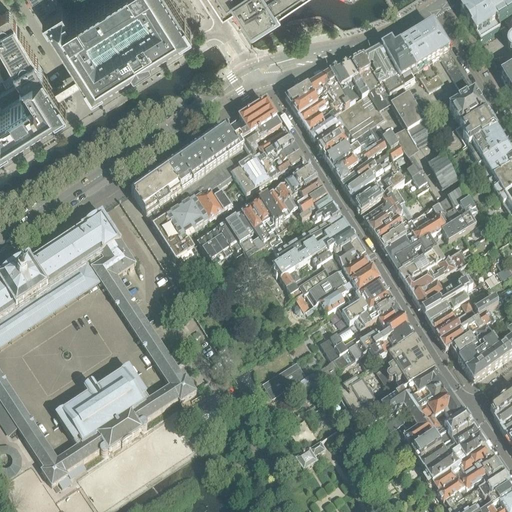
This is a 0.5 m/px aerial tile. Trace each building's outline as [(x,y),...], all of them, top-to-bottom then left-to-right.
[(56,0),(32,0),(39,11),(56,0)] [(191,28),(173,0),(98,0),(77,13),(76,12),(70,16),(61,2),(42,14),(42,15),(47,23),(79,73),(83,80),(83,79),(90,91),(91,91),(92,91),(132,66),(133,67),(133,66),(134,66),(135,66),(149,57),(150,56),(150,55),(150,54),(190,29),(191,29),(191,28)] [(217,0),(222,7),(232,0),(238,0),(240,3),(239,4),(251,23),(279,5),(278,3),(283,0),(217,0)] [(511,0),(478,0),(460,12),(464,19),(471,30),(476,38),(480,44),(500,32),(496,26),(511,16),(511,39),(509,43),(508,45),(507,47),(507,49),(508,51),(510,53),(511,54),(511,0)] [(0,45),(20,80),(40,69),(42,68),(38,60),(19,28),(18,28),(15,23),(16,23),(9,12),(9,11),(8,11),(6,11),(0,14),(0,45)] [(318,27),(311,31),(313,36),(320,32),(318,27)] [(431,66),(439,61),(461,96),(470,90),(455,65),(451,58),(449,55),(449,54),(445,48),(437,36),(433,28),(399,48),(418,78),(428,96),(443,87),(431,66)] [(418,78),(399,48),(394,51),(391,46),(390,47),(390,46),(382,52),(404,92),(414,85),(412,82),(418,78)] [(404,92),(382,52),(381,51),(363,62),(391,111),(405,135),(424,126),(408,98),(404,92)] [(391,111),(363,62),(359,64),(349,69),(356,81),(358,80),(368,98),(380,117),(387,113),(391,111)] [(37,125),(66,107),(66,106),(59,95),(73,86),(83,80),(79,73),(71,78),(55,88),(43,69),(42,69),(42,68),(40,69),(20,80),(30,96),(1,113),(0,111),(0,148),(26,132),(27,131),(27,132),(28,131),(35,126),(36,125),(37,125)] [(368,98),(358,80),(356,81),(349,69),(344,71),(333,75),(332,75),(331,76),(329,77),(329,76),(326,78),(348,111),(368,98)] [(511,72),(501,79),(511,97),(511,72)] [(348,111),(326,78),(317,83),(315,84),(306,90),(304,91),(311,100),(313,99),(316,97),(317,99),(323,96),(325,98),(327,101),(329,104),(330,103),(332,107),(333,106),(338,113),(342,111),(344,114),(348,111)] [(297,121),(321,105),(327,101),(325,98),(323,98),(315,103),(313,99),(311,100),(304,91),(285,102),(297,121)] [(485,114),(480,105),(474,95),(473,96),(473,95),(448,110),(459,129),(485,114)] [(370,134),(384,124),(380,117),(368,98),(348,111),(344,114),(339,118),(347,130),(334,138),(320,148),(316,150),(325,164),(370,134)] [(240,146),(276,123),(277,123),(265,104),(238,121),(238,122),(225,132),(233,144),(237,142),(240,146)] [(321,120),(318,116),(326,112),(321,105),(297,121),(303,129),(318,119),(319,121),(321,120)] [(347,130),(339,118),(344,114),(342,111),(338,113),(333,106),(332,107),(329,109),(333,114),(329,117),(326,112),(318,116),(321,120),(319,121),(318,119),(303,129),(313,146),(320,141),(331,134),(334,138),(347,130)] [(496,132),(485,114),(459,129),(465,137),(461,139),(468,150),(472,148),(496,132)] [(252,156),(257,153),(255,148),(268,139),(281,131),(276,123),(240,146),(243,149),(241,151),(242,153),(251,166),(257,163),(252,156)] [(455,181),(445,164),(442,159),(427,168),(419,156),(418,157),(417,154),(434,144),(424,126),(405,135),(401,137),(393,141),(391,138),(391,139),(390,137),(382,143),(387,151),(390,155),(398,149),(404,157),(408,164),(412,170),(406,175),(411,182),(412,182),(420,177),(427,187),(429,191),(436,200),(458,186),(455,181)] [(277,182),(271,174),(267,167),(265,164),(261,166),(259,162),(257,163),(251,166),(242,153),(241,151),(243,149),(240,146),(237,142),(233,144),(225,132),(177,165),(131,197),(152,229),(175,265),(194,253),(193,251),(188,245),(187,245),(185,241),(204,229),(189,207),(194,203),(201,198),(208,193),(211,197),(224,216),(231,211),(218,190),(232,180),(233,182),(234,182),(246,201),(277,182)] [(507,150),(501,141),(496,132),(472,148),(482,165),(507,150)] [(332,175),(378,145),(370,134),(325,164),(332,175)] [(259,162),(289,143),(284,136),(279,139),(267,146),(257,153),(252,156),(257,163),(259,162)] [(267,167),(294,151),(289,143),(259,162),(261,166),(265,164),(267,167)] [(365,165),(387,151),(382,143),(378,145),(332,175),(340,189),(350,182),(349,181),(362,171),(359,166),(364,163),(365,165)] [(390,155),(387,157),(392,165),(393,164),(404,157),(398,149),(390,155)] [(488,185),(511,170),(511,158),(507,150),(482,165),(487,173),(484,175),(486,178),(484,179),(488,185)] [(271,174),(298,158),(294,151),(267,167),(271,174)] [(287,176),(303,165),(298,158),(271,174),(277,182),(287,176)] [(345,196),(376,175),(373,171),(374,170),(375,171),(388,162),(385,158),(350,182),(340,189),(345,196)] [(378,195),(397,181),(392,175),(397,171),(393,164),(392,165),(376,175),(345,196),(350,204),(355,210),(377,194),(378,195)] [(499,203),(511,194),(511,170),(488,185),(499,203)] [(317,187),(310,176),(306,175),(292,184),(301,198),(317,187)] [(427,187),(420,177),(412,182),(418,192),(427,187)] [(391,200),(392,199),(391,197),(404,188),(398,180),(397,181),(378,195),(377,194),(355,210),(360,217),(361,218),(380,205),(381,203),(383,205),(391,200)] [(301,198),(292,184),(285,189),(293,203),(301,198)] [(292,214),(320,196),(322,195),(317,187),(301,198),(293,203),(283,209),(290,219),(294,216),(292,214)] [(293,203),(285,189),(275,196),(283,209),(293,203)] [(439,206),(436,200),(429,191),(417,198),(428,216),(430,214),(439,206)] [(385,257),(467,201),(466,199),(462,192),(446,202),(439,206),(430,214),(431,215),(427,218),(426,216),(414,224),(402,232),(379,248),(385,257)] [(511,218),(511,194),(499,203),(510,220),(511,218)] [(315,213),(328,204),(322,195),(320,196),(292,214),(294,216),(290,219),(294,227),(299,223),(315,213)] [(290,219),(283,209),(275,196),(266,201),(286,232),(294,227),(290,219)] [(224,216),(211,197),(204,202),(201,198),(194,203),(209,226),(224,216)] [(388,217),(398,210),(391,200),(383,205),(385,209),(363,224),(368,231),(388,217)] [(286,232),(266,201),(258,207),(278,237),(286,232)] [(430,243),(441,236),(448,248),(459,241),(476,231),(468,219),(475,215),(467,201),(385,257),(384,257),(398,278),(436,254),(430,243)] [(209,226),(194,203),(189,207),(204,229),(209,226)] [(319,219),(332,211),(328,204),(315,213),(299,223),(305,233),(313,227),(311,224),(319,219)] [(278,237),(258,207),(251,212),(270,243),(277,238),(278,237)] [(402,232),(414,224),(403,207),(398,210),(388,217),(393,225),(374,239),(377,245),(379,248),(402,232)] [(339,221),(333,212),(332,211),(319,219),(311,224),(313,227),(316,231),(323,228),(324,228),(325,226),(326,227),(328,226),(327,225),(329,224),(330,227),(339,221)] [(270,243),(251,212),(241,218),(254,237),(258,243),(263,250),(268,247),(267,244),(270,243)] [(0,405),(20,435),(45,473),(43,474),(53,490),(55,489),(58,495),(61,493),(58,487),(60,486),(63,492),(72,486),(66,477),(68,476),(101,454),(102,456),(102,457),(104,458),(105,457),(107,457),(108,456),(109,457),(115,453),(122,449),(123,450),(132,444),(131,442),(138,438),(144,434),(143,433),(144,432),(145,431),(145,429),(144,428),(143,427),(179,403),(181,406),(197,396),(194,392),(186,380),(183,381),(127,296),(116,279),(134,267),(119,245),(120,244),(102,216),(81,230),(82,231),(29,265),(28,264),(20,269),(13,274),(5,279),(0,282),(0,405)] [(374,239),(393,225),(388,217),(368,231),(374,239)] [(248,242),(254,237),(241,218),(225,228),(243,257),(248,263),(264,252),(263,250),(258,243),(252,247),(248,242)] [(331,235),(343,227),(339,221),(330,227),(327,229),(331,235)] [(280,283),(350,238),(347,233),(343,227),(331,235),(322,241),(312,246),(280,266),(273,271),(280,283)] [(243,257),(225,228),(217,234),(234,263),(243,257)] [(331,235),(327,229),(319,232),(317,234),(322,241),(331,235)] [(234,263),(217,234),(198,247),(198,248),(213,270),(225,263),(228,267),(230,265),(234,263)] [(317,234),(307,239),(312,246),(322,241),(317,234)] [(282,246),(277,238),(270,243),(267,244),(268,247),(271,251),(273,250),(274,251),(282,246)] [(312,246),(307,239),(307,238),(275,258),(280,266),(312,246)] [(316,272),(356,247),(350,238),(280,283),(286,292),(301,282),(296,275),(311,264),(316,272)] [(303,299),(364,260),(356,247),(316,272),(301,283),(301,282),(286,292),(285,292),(288,296),(294,305),(295,304),(295,305),(302,300),(298,294),(299,293),(303,299)] [(502,262),(497,252),(496,251),(495,250),(487,254),(495,267),(495,266),(502,262)] [(405,290),(444,265),(436,254),(398,278),(405,290)] [(420,296),(458,271),(459,273),(469,267),(477,262),(476,261),(473,256),(464,261),(461,255),(444,266),(444,265),(405,290),(412,301),(420,296)] [(280,266),(275,258),(267,263),(273,271),(280,266)] [(364,260),(305,299),(313,311),(372,273),(364,260)] [(511,278),(507,270),(502,262),(495,266),(501,274),(497,277),(502,284),(505,282),(511,278)] [(420,314),(466,284),(459,273),(458,271),(420,296),(412,301),(420,314)] [(295,310),(294,314),(296,317),(300,319),(303,318),(306,317),(307,319),(321,311),(327,321),(338,314),(344,309),(339,302),(345,298),(350,305),(355,302),(354,301),(379,285),(372,273),(313,311),(310,313),(302,301),(296,305),(297,307),(295,310)] [(425,322),(471,291),(466,284),(420,314),(425,322)] [(344,309),(338,314),(342,320),(341,320),(348,331),(366,320),(372,316),(390,304),(379,285),(354,301),(355,302),(350,305),(344,309)] [(174,289),(162,297),(174,315),(186,307),(180,298),(174,289)] [(430,330),(482,296),(479,290),(478,289),(472,293),(471,291),(425,322),(430,330)] [(458,324),(493,302),(490,296),(489,296),(488,296),(484,299),(483,296),(482,296),(430,330),(435,339),(456,326),(452,320),(454,318),(458,324)] [(348,331),(320,349),(331,367),(340,361),(334,352),(396,313),(390,304),(372,316),(375,321),(369,325),(366,320),(348,331)] [(396,313),(334,352),(340,361),(401,322),(396,313)] [(474,338),(496,325),(489,315),(464,330),(460,333),(439,347),(444,354),(446,355),(450,352),(469,340),(469,339),(470,338),(471,340),(474,338)] [(340,361),(331,367),(338,378),(359,365),(358,363),(407,332),(401,322),(340,361)] [(458,363),(473,353),(476,352),(492,341),(497,337),(495,335),(501,332),(496,325),(474,338),(478,343),(473,346),(469,340),(450,352),(458,363)] [(439,347),(460,333),(456,326),(435,339),(439,347)] [(475,386),(511,359),(511,328),(511,327),(502,334),(510,344),(499,351),(465,375),(472,386),(475,386)] [(407,332),(358,363),(359,365),(366,376),(387,362),(415,345),(407,332)] [(465,375),(499,351),(492,341),(476,352),(480,357),(477,359),(473,353),(458,363),(462,370),(465,375)] [(407,392),(433,374),(415,345),(387,362),(393,369),(387,373),(390,377),(389,377),(384,371),(376,377),(387,393),(373,403),(362,385),(360,386),(357,382),(334,396),(353,426),(402,395),(407,392)] [(272,403),(306,381),(300,370),(265,392),(272,403)] [(403,411),(441,386),(434,375),(433,374),(407,392),(409,396),(405,399),(402,395),(353,426),(346,431),(348,435),(365,424),(367,428),(386,417),(388,421),(403,411)] [(410,423),(450,398),(441,386),(403,411),(410,423)] [(511,408),(511,395),(490,411),(490,412),(491,412),(490,414),(490,415),(490,416),(493,421),(511,408)] [(403,442),(433,423),(435,425),(458,410),(450,398),(410,423),(413,427),(405,432),(403,428),(390,436),(393,440),(387,444),(391,450),(396,447),(403,442)] [(18,432),(0,405),(0,418),(12,436),(18,432)] [(499,431),(511,421),(511,408),(493,421),(494,422),(499,431)] [(412,452),(463,418),(458,410),(435,425),(433,423),(403,442),(409,451),(411,450),(412,452)] [(418,466),(472,431),(463,418),(412,452),(415,456),(412,458),(417,467),(418,466)] [(505,440),(511,435),(511,421),(499,431),(500,431),(505,440)] [(425,476),(478,440),(472,431),(418,466),(425,476)] [(428,490),(485,451),(478,440),(425,476),(421,478),(428,490)] [(315,461),(326,454),(321,446),(310,453),(310,452),(295,462),(304,475),(318,466),(315,461)] [(20,465),(20,462),(19,459),(17,456),(15,454),(12,452),(9,451),(6,450),(3,450),(0,451),(0,479),(2,480),(5,480),(9,480),(12,479),(15,477),(17,475),(19,472),(20,468),(20,465)] [(435,500),(437,498),(491,461),(485,451),(428,490),(435,500)] [(479,508),(510,488),(492,461),(491,461),(437,498),(442,508),(445,506),(448,511),(469,511),(469,510),(477,505),(479,508)] [(492,511),(496,509),(511,498),(511,491),(510,488),(479,508),(473,511),(492,511)] [(381,490),(376,494),(378,498),(383,506),(389,502),(381,490)] [(511,511),(511,498),(496,509),(498,511),(499,510),(499,511),(511,511)]
